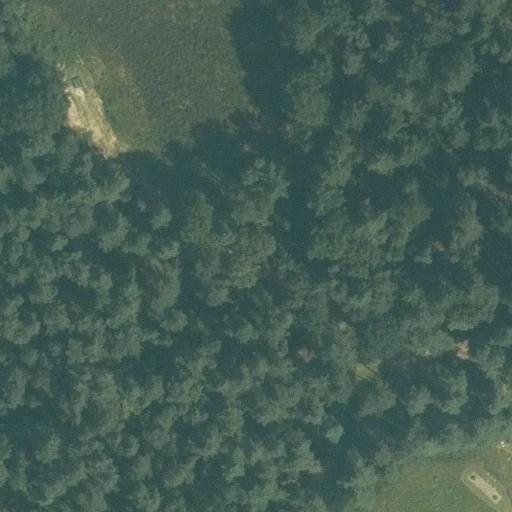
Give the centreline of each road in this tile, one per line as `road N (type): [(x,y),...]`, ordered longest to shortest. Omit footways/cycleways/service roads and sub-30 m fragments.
road 1 (track): [(511,372),(310,300),(210,241),(0,81)]
road 2 (track): [(363,320),(324,511)]
